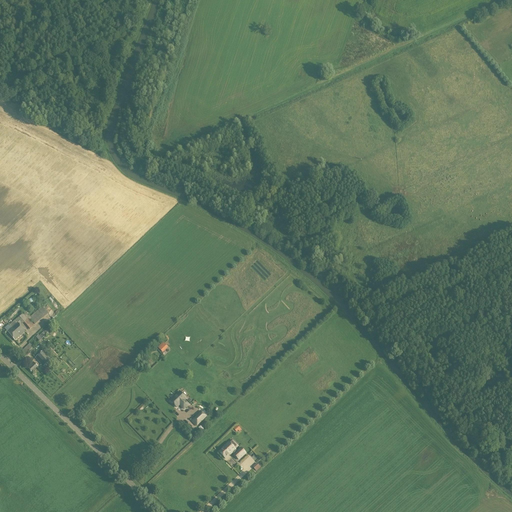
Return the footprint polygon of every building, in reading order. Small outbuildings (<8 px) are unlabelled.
[(35,325),(49,314),(42,307),(30,317),(31,318),(30,319),(30,320),(35,325)] [(28,319),(25,315),(27,314),(26,312),(10,326),(12,328),(8,332),(15,340),(25,332),(19,325),(23,321),(30,329),(34,325),(28,318),(28,319)] [(41,339),(46,334),(44,331),(39,336),(38,335),(36,337),(39,341),(42,339),(41,339)] [(163,342),(157,347),(162,353),(168,347),(163,342)] [(43,367),(51,360),(43,351),(35,358),(43,367)] [(31,372),(37,366),(35,363),(29,369),(31,372)] [(188,405),(184,400),(186,398),(180,392),(171,401),(176,407),(179,404),(184,409),(188,405)] [(197,416),(193,420),(197,425),(206,416),(203,413),(198,417),(197,416)] [(237,452),(235,450),(236,449),(229,442),(223,448),(224,448),(219,452),(225,459),(230,455),(233,452),(235,454),(234,455),(239,460),(246,453),(241,448),(237,452)]
